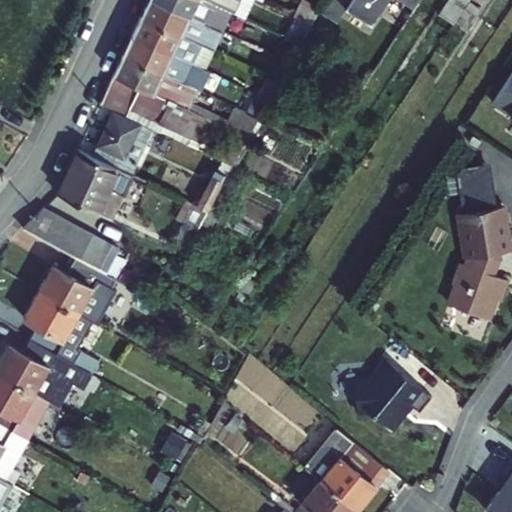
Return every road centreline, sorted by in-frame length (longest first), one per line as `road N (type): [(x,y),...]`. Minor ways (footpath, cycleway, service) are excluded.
road 1 (residential): [(127,0),(34,174),(0,216)]
road 2 (residential): [(511,358),(475,413),(433,511)]
